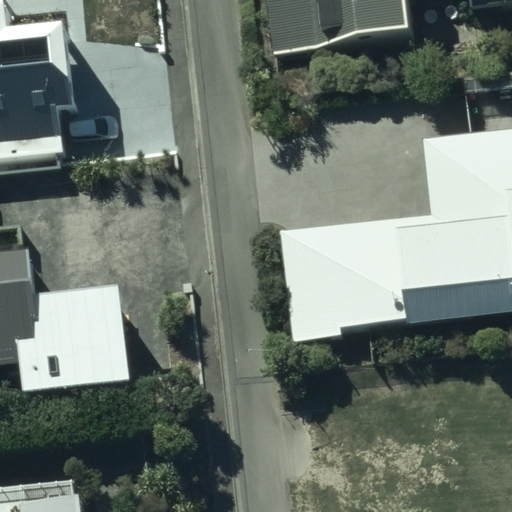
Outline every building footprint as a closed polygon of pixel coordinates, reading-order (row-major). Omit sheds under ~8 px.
[(413,46),(408,0),(472,0),(474,18),(511,14),(511,0),(268,0),(275,61),(413,46)] [(0,167),(63,162),(60,119),(76,118),(69,35),(13,40),(11,17),(0,17),(0,167)] [(433,224),(283,238),(293,349),(344,344),(343,336),(410,330),(410,333),(511,324),(511,139),(426,147),(433,224)] [(0,380),(32,378),(34,401),(130,392),(123,310),(47,313),(47,311),(38,312),(36,265),(26,265),(24,231),(0,231),(0,380)] [(77,490),(0,498),(0,511),(86,511),(87,511),(79,511),(77,490)]
